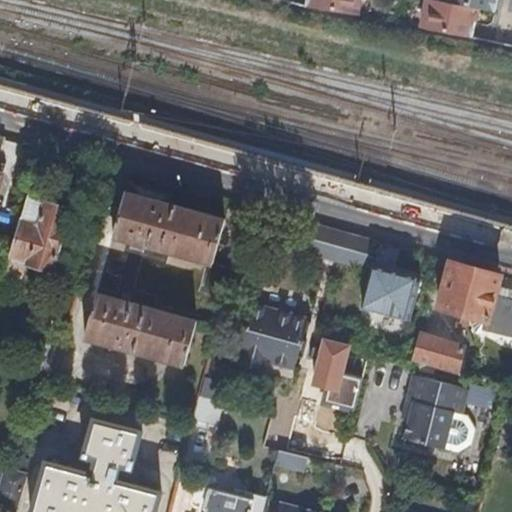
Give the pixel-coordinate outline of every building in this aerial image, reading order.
[(359,0),(307,0),(306,5),(313,7),(358,14),(359,0)] [(443,1),(436,0),(426,0),(421,26),(472,36),(474,25),(477,8),(443,1)] [(443,0),(443,1),(477,8),(495,11),(496,0),(443,0)] [(225,221),(125,192),(114,236),(213,265),(225,221)] [(30,195),(6,280),(24,285),(30,263),(53,270),(70,210),(48,203),(49,200),(30,195)] [(345,232),(316,224),(308,253),(338,262),(345,232)] [(345,232),(338,262),(366,270),(374,240),(345,232)] [(511,310),(511,311),(511,308),(511,300),(495,295),(498,286),(500,276),(463,266),(451,262),(439,306),(486,319),(484,329),(511,336),(511,310)] [(421,280),(373,267),(363,307),(410,320),(421,280)] [(495,295),(511,300),(511,289),(498,286),(495,295)] [(197,322),(97,293),(85,336),(185,365),(197,322)] [(309,320),(253,306),(238,366),(265,373),(267,362),(296,369),(300,353),(297,353),(299,343),(302,344),(309,320)] [(56,320),(49,345),(63,349),(69,324),(56,320)] [(465,346),(420,333),(412,361),(458,373),(465,346)] [(63,349),(49,345),(43,343),(36,368),(56,373),(63,349)] [(205,378),(211,380),(217,354),(211,352),(205,378)] [(412,376),(406,401),(412,402),(408,420),(403,440),(444,450),(449,429),(453,413),(462,415),(466,399),(458,396),(460,387),(412,376)] [(218,382),(211,380),(205,378),(200,397),(213,400),(218,382)] [(458,396),(466,399),(469,389),(460,387),(458,396)] [(194,419),(194,421),(218,428),(224,403),(213,400),(200,397),(194,419)] [(412,402),(406,401),(402,419),(408,420),(412,402)] [(453,413),(449,429),(458,431),(462,415),(453,413)] [(494,457),(510,461),(511,453),(511,416),(504,414),(494,457)] [(143,430),(94,416),(85,454),(97,457),(93,472),(47,459),(32,511),(155,511),(161,490),(116,478),(119,463),(133,466),(143,430)] [(271,416),(265,444),(298,451),(304,423),(271,416)] [(279,451),(275,467),(304,474),(307,457),(279,451)] [(0,507),(16,511),(17,511),(32,459),(24,457),(20,472),(6,468),(6,469),(1,468),(0,469),(0,483),(2,484),(0,492),(0,507)] [(263,511),(267,498),(247,492),(245,497),(228,493),(197,486),(193,503),(195,506),(199,507),(197,511),(263,511)] [(229,488),(228,493),(245,497),(247,492),(229,488)] [(277,511),(319,511),(307,509),(307,511),(281,505),(281,502),(280,502),(277,511)]
